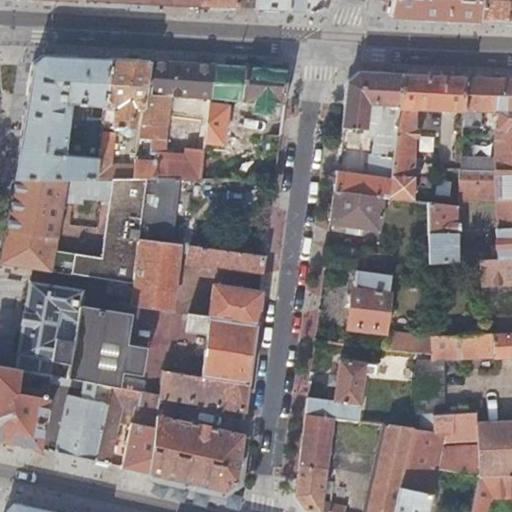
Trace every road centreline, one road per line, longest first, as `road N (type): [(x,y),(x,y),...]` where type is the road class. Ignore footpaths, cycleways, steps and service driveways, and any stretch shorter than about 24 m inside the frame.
road 1 (residential): [(336,54),(319,76),(314,105),(260,511)]
road 2 (secondary): [(336,54),(0,37)]
road 3 (secondary): [(511,63),(336,54)]
road 4 (secondary): [(0,476),(155,511)]
